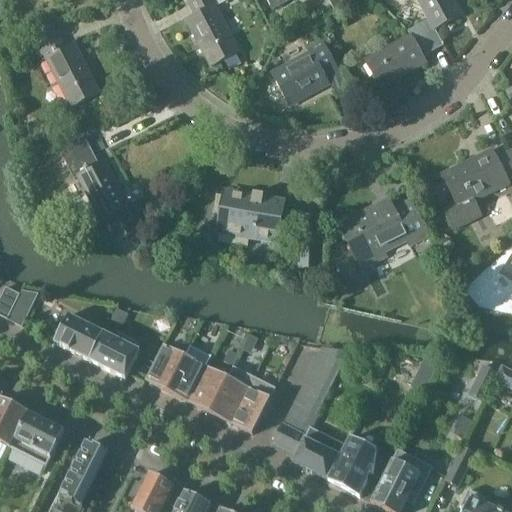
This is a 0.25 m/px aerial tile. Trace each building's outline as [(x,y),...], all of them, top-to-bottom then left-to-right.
[(196,0),(188,5),(195,18),(187,22),(211,69),(239,54),(214,8),(218,6),(215,0),(196,0)] [(433,54),(444,49),(436,33),(459,20),(448,0),(417,0),(430,24),(419,29),(433,54)] [(43,62),(47,60),(72,110),(100,96),(75,46),(66,51),(53,27),(31,38),(43,62)] [(433,54),(419,29),(408,35),(411,40),(366,64),(380,91),(426,67),(423,60),(433,54)] [(274,81),(289,110),(331,88),(327,80),(340,73),(327,48),(312,58),(313,60),(274,81)] [(105,222),(117,244),(144,230),(133,208),(130,209),(106,164),(100,167),(87,142),(62,155),(75,180),(79,178),(103,224),(105,222)] [(511,182),(511,158),(510,155),(496,162),(491,152),(441,177),(455,205),(443,211),(453,232),(478,220),(471,205),(506,188),(505,186),(511,182)] [(227,194),(218,244),(247,249),(249,240),(275,244),(282,204),(263,200),(264,197),(262,196),(262,200),(254,199),(254,195),(253,195),(252,199),(227,194)] [(389,202),(339,227),(360,268),(384,256),(382,253),(404,242),(408,247),(428,237),(414,212),(398,221),(389,202)] [(319,222),(302,222),(300,268),(318,268),(319,222)] [(20,297),(6,289),(0,301),(0,317),(8,322),(20,297)] [(130,318),(117,312),(111,325),(124,331),(130,318)] [(105,335),(69,317),(54,345),(90,363),(105,335)] [(140,353),(105,335),(90,363),(126,381),(140,353)] [(184,357),(164,347),(146,383),(166,393),(184,357)] [(191,348),(166,393),(188,404),(207,369),(212,359),(191,348)] [(333,371),(339,374),(349,354),(342,351),(333,371)] [(229,353),(223,365),(233,370),(239,358),(229,353)] [(440,367),(426,359),(411,389),(425,396),(440,367)] [(471,396),(484,404),(498,375),(484,368),(471,396)] [(229,380),(207,369),(188,404),(212,416),(229,380)] [(229,380),(212,416),(232,426),(255,380),(234,369),(229,380)] [(511,373),(503,369),(496,384),(511,391),(511,373)] [(325,387),(331,390),(339,374),(333,371),(325,387)] [(255,380),(232,426),(253,437),(276,390),(255,380)] [(318,400),(324,403),(331,390),(325,387),(318,400)] [(0,445),(14,452),(32,417),(0,400),(0,445)] [(318,400),(311,415),(317,418),(324,403),(318,400)] [(314,417),(295,407),(289,420),(307,429),(314,417)] [(47,469),(65,433),(32,417),(14,452),(47,469)] [(292,465),(328,484),(341,459),(347,446),(311,428),(307,437),(283,425),(273,447),(296,458),(292,465)] [(347,446),(341,459),(328,484),(361,500),(368,485),(367,484),(370,476),(374,477),(378,453),(351,439),(347,446)] [(82,509),(109,456),(88,445),(61,498),(69,502),(68,505),(73,507),(74,505),(82,509)] [(462,449),(461,451),(444,483),(459,490),(476,456),(462,449)] [(433,469),(430,475),(396,458),(400,452),(398,451),(371,505),(385,511),(403,511),(408,504),(415,508),(434,469),(433,469)] [(131,511),(132,511),(162,511),(174,489),(149,476),(131,511)] [(494,511),(483,506),(486,501),(469,492),(460,509),(465,511),(494,511)] [(209,511),(211,507),(185,494),(176,511),(209,511)]
